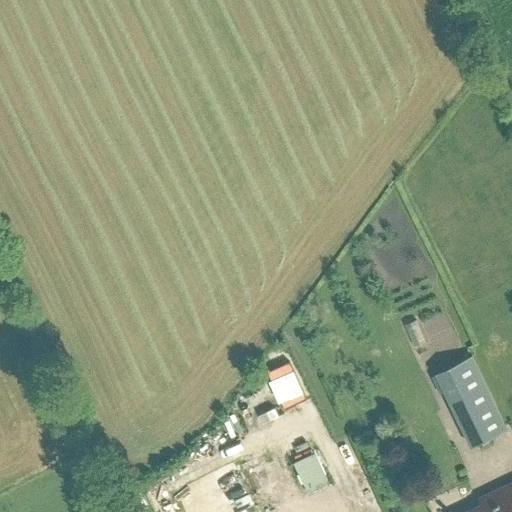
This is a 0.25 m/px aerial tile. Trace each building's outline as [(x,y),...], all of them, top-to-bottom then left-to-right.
[(423,312),(425,330),(442,328),(444,343),(460,341),(457,318),(437,320),(436,311),(423,312)] [(413,344),(425,340),(416,318),(404,323),(413,344)] [(470,444),(506,426),(471,355),(435,372),(470,444)] [(301,434),(322,478),(344,467),(323,423),(301,434)] [(255,511),(231,462),(173,490),(183,511),(255,511)] [(511,511),(511,482),(480,498),(482,504),(464,511),(511,511)]
